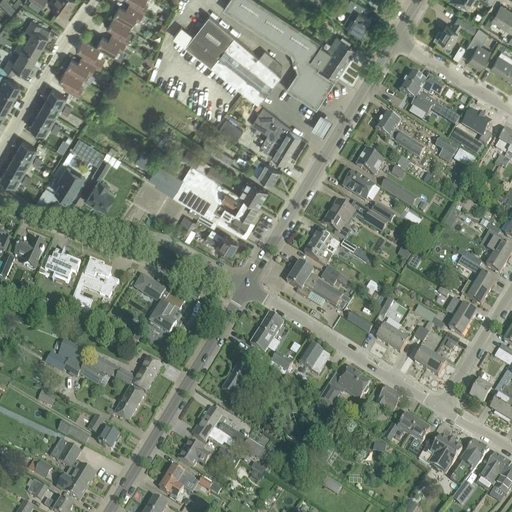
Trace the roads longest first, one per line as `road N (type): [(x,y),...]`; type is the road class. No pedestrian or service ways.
road 1 (tertiary): [(245,286),(395,39)]
road 2 (residential): [(0,197),(29,212),(165,242),(245,286)]
road 3 (tertiary): [(109,511),(245,286)]
road 4 (residential): [(441,407),(245,286)]
road 5 (residential): [(0,158),(96,0)]
road 6 (residential): [(441,407),(511,289)]
road 7 (residential): [(511,111),(395,39)]
